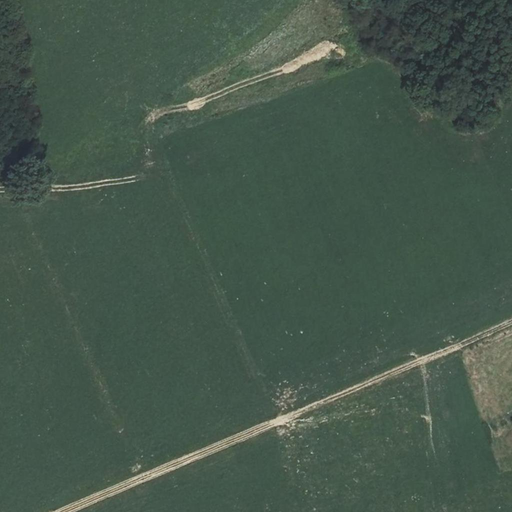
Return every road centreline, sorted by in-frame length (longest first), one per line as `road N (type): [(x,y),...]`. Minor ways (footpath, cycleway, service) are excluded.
road 1 (track): [(511,318),(55,511)]
road 2 (track): [(0,189),(124,177)]
